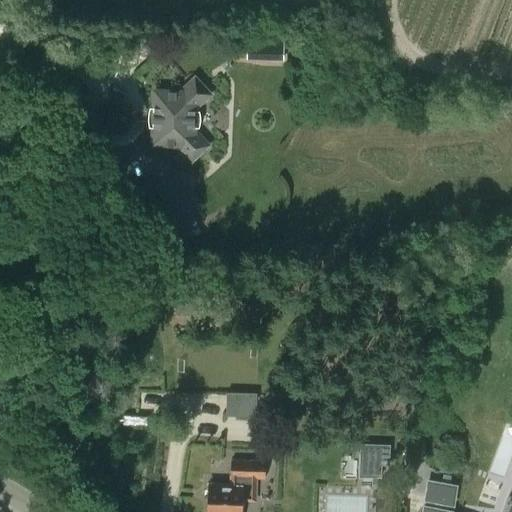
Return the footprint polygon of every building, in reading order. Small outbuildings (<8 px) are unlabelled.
[(247,41),(247,60),(283,61),(284,43),(247,41)] [(198,80),(192,80),(179,91),(159,91),(155,95),(153,139),(157,143),(177,144),(189,156),(195,157),(205,147),(206,141),(194,128),(195,108),(207,96),(207,90),(198,80)] [(143,214),(143,187),(126,187),(126,214),(143,214)] [(199,233),(180,188),(160,196),(180,242),(199,233)] [(256,392),(226,392),(225,415),(256,416),(256,392)] [(363,441),(362,475),(383,476),(384,463),(388,463),(388,443),(363,441)] [(265,460),(231,459),(230,486),(206,485),(205,511),(241,511),(242,501),(256,501),(257,478),(265,479),(265,460)] [(428,481),(425,499),(453,503),(455,485),(428,481)]
